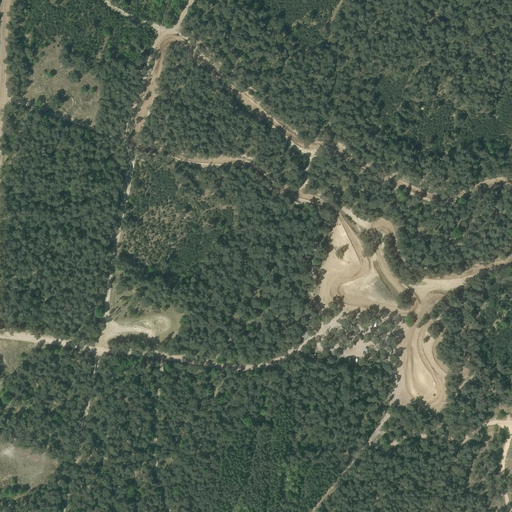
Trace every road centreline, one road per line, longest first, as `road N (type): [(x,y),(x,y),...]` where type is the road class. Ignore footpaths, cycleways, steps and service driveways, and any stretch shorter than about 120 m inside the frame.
road 1 (track): [(319,336),(287,358),(251,367),(0,332)]
road 2 (unknown): [(60,511),(99,348)]
road 3 (unknown): [(163,357),(154,461),(167,511)]
road 4 (track): [(132,140),(0,97)]
